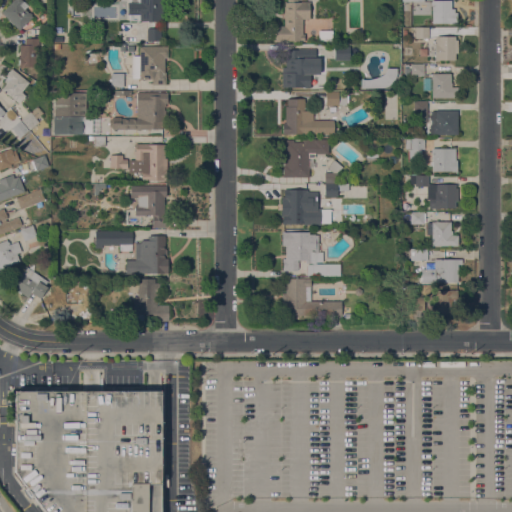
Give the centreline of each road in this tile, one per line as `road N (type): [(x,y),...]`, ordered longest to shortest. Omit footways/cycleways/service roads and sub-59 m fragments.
road 1 (residential): [(511,338),(44,340),(14,333)]
road 2 (residential): [(224,339),(225,0)]
road 3 (residential): [(489,339),(489,0)]
